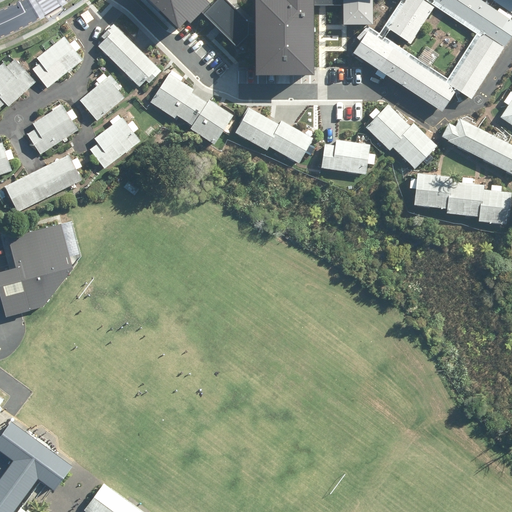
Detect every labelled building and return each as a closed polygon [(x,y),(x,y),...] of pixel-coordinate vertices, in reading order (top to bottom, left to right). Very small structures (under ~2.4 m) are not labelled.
[(148,0),(178,29),(187,20),(189,22),(190,24),(201,12),(216,27),(218,29),(221,32),(236,47),(248,35),(254,35),(255,67),(314,66),(314,5),(319,5),(323,5),(326,5),(344,5),(344,24),(344,25),(347,25),(367,24),(373,24),(373,9),(372,0),(148,0)] [(433,0),(484,32),(449,85),(368,32),(361,42),(353,53),(378,69),(382,72),(386,75),(443,111),(446,106),(455,92),(456,90),(457,89),(459,90),(469,97),(472,99),(505,47),(511,37),(511,20),(510,20),(511,18),(511,16),(511,12),(508,10),(506,12),(500,8),(498,11),(491,6),(481,0),(433,0)] [(368,26),(367,26),(357,38),(358,39),(361,42),(368,32),(449,85),(484,32),(433,0),(401,0),(379,33),(371,28),(368,26)] [(511,0),(494,0),(508,10),(511,12),(511,0)] [(118,28),(114,24),(101,37),(105,40),(98,46),(111,59),(138,85),(139,86),(139,87),(140,86),(146,81),(149,84),(161,71),(141,51),(135,45),(121,31),(120,30),(118,28)] [(70,44),(64,37),(46,51),(37,58),(40,63),(32,69),(47,88),(57,81),(69,72),(70,70),(72,69),(83,60),(76,52),(81,48),(76,41),(75,40),(70,44)] [(16,60),(15,59),(14,60),(7,67),(4,63),(0,66),(0,108),(5,103),(6,104),(8,107),(25,93),(26,91),(28,90),(36,83),(16,60)] [(343,65),(330,84),(334,86),(327,97),(349,112),(369,83),(361,78),(368,69),(352,59),(347,67),(343,65)] [(382,72),(378,69),(376,71),(375,74),(378,76),(383,79),(386,75),(382,72)] [(170,74),(169,74),(150,103),(162,110),(175,118),(177,116),(193,126),(191,129),(214,145),(223,131),(233,115),(220,107),(219,106),(209,100),(207,103),(192,93),(194,89),(193,89),(184,83),(182,82),(181,81),(183,78),(181,76),(172,71),(170,74)] [(119,85),(110,75),(107,78),(104,74),(96,80),(98,82),(94,84),(96,87),(89,93),(80,100),(83,104),(97,121),(103,116),(104,115),(105,115),(118,104),(120,102),(125,98),(123,96),(119,91),(122,88),(121,88),(123,87),(120,84),(119,85)] [(511,90),(511,91),(504,102),(506,103),(509,105),(502,116),(501,118),(503,119),(511,125),(511,90)] [(36,129),(27,134),(40,155),(78,130),(72,121),(77,117),(72,109),(67,113),(62,105),(61,106),(60,104),(52,109),(53,111),(33,124),(36,129)] [(394,111),(388,105),(380,113),(376,109),(370,116),(374,120),(366,128),(390,151),(391,149),(393,148),(415,169),(437,146),(436,145),(435,143),(425,134),(414,124),(411,127),(410,126),(408,124),(407,122),(394,111)] [(310,143),(313,138),(301,132),(292,126),(282,121),(279,125),(274,122),(272,120),(269,119),(261,114),(248,107),(239,124),(240,125),(235,133),(267,151),(269,147),(295,161),(297,162),(299,163),(301,160),(305,152),(311,156),(316,146),(310,143)] [(128,125),(122,117),(121,119),(118,115),(110,121),(113,125),(96,137),(95,138),(98,143),(90,150),(103,167),(105,169),(108,166),(137,144),(139,143),(140,142),(133,133),(138,129),(133,121),(131,122),(128,125)] [(511,144),(508,143),(505,142),(496,137),(478,128),(465,121),(462,119),(460,119),(459,121),(458,121),(455,127),(448,123),(442,136),(441,137),(448,140),(447,141),(452,143),(511,173),(511,144)] [(326,144),(325,144),(321,168),(344,172),(347,172),(366,175),(366,172),(367,164),(374,165),(376,154),(369,153),(370,145),(356,143),(336,140),(335,145),(326,144)] [(0,143),(0,175),(12,171),(8,160),(14,158),(11,149),(5,151),(2,143),(0,143)] [(15,182),(5,187),(14,206),(18,213),(20,211),(71,186),(78,182),(82,181),(76,170),(82,167),(82,166),(78,160),(78,158),(72,161),(69,155),(47,165),(28,175),(15,182)] [(486,189),(484,189),(484,185),(477,184),(474,184),(472,184),(473,178),(463,177),(462,183),(452,182),(453,177),(452,177),(441,176),(439,176),(418,173),(418,175),(417,179),(411,178),(410,182),(410,188),(416,189),(415,206),(447,209),(447,213),(479,216),(478,221),(508,225),(510,210),(511,192),(501,191),(502,186),(492,185),(491,190),(486,189)] [(0,268),(0,317),(44,307),(74,269),(61,221),(37,228),(14,234),(7,236),(15,264),(0,268)] [(93,237),(82,247),(89,254),(100,244),(93,237)] [(18,330),(7,346),(15,352),(27,336),(18,330)] [(9,348),(0,348),(0,358),(9,358),(9,348)] [(0,511),(12,511),(38,478),(41,481),(43,482),(46,484),(55,491),(73,466),(12,421),(0,437),(0,447),(15,459),(0,478),(0,511)] [(0,478),(15,459),(0,447),(0,478)] [(143,511),(104,483),(84,509),(87,511),(143,511)]
